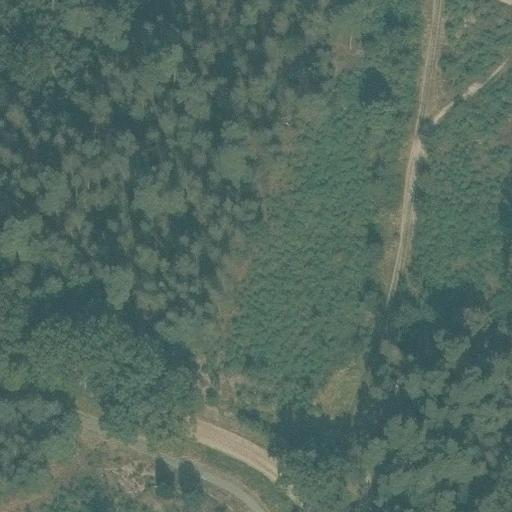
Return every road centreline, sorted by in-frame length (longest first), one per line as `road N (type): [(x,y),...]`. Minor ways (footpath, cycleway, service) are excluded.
road 1 (track): [(368,393),(421,132),(437,0)]
road 2 (track): [(316,511),(275,468),(223,438),(0,337)]
road 3 (track): [(368,393),(312,503)]
